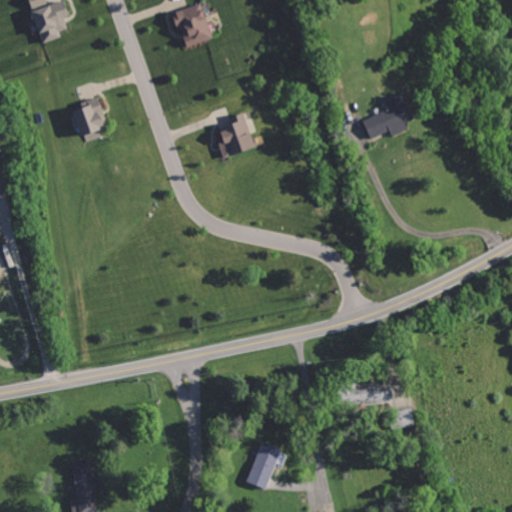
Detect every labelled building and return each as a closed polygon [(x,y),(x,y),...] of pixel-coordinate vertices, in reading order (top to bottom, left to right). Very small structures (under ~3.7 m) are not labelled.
[(23,0),(25,8),(41,5),(40,0),(23,0)] [(26,11),(37,43),(57,37),(55,32),(63,29),(60,17),(64,16),(59,0),(26,11)] [(208,38),(196,3),(166,14),(171,29),(178,26),(181,36),(178,37),(181,47),(208,38)] [(358,120),(365,139),(385,131),(387,136),(403,129),(400,122),(408,119),(398,92),(380,99),(384,110),(358,120)] [(73,134),(102,126),(94,97),(75,103),(76,108),(66,110),(73,134)] [(249,148),(239,113),(229,116),(230,121),(223,123),(224,129),(214,131),(217,143),(214,144),(218,157),(249,148)] [(332,385),(332,406),(388,404),(387,382),(332,385)] [(386,412),(388,429),(409,426),(407,409),(386,412)] [(277,449),(258,442),(242,482),(261,490),(277,449)] [(67,511),(94,511),(89,458),(68,460),(72,500),(66,501),(67,511)]
